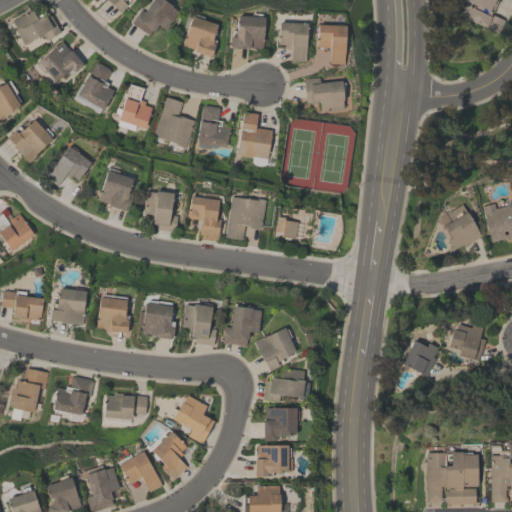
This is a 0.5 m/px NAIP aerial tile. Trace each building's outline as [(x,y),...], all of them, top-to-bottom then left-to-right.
[(118,10),(110,2),(109,3),(106,0),(122,0),(125,3),(118,10)] [(129,21),(139,8),(142,10),(149,0),(165,0),(171,4),(170,5),(177,10),(164,29),(157,23),(152,30),(151,29),(147,34),(129,21)] [(461,16),(464,11),(463,11),(465,6),(466,6),(467,3),(470,5),(472,0),(496,0),(491,10),(490,10),(490,12),(501,17),(494,31),(461,16)] [(23,43),(14,28),(16,27),(11,20),(31,8),(35,15),(44,10),(47,15),(49,14),(59,30),(45,38),(41,32),(23,43)] [(209,55),(193,50),(193,48),(180,44),(190,13),(193,14),(194,12),(202,15),(201,17),(216,22),(211,36),(212,37),(212,38),(215,38),(209,55)] [(229,46),(230,33),(231,28),(234,28),(234,27),(235,27),(236,13),(263,14),(261,47),(247,46),(247,47),(229,46)] [(304,60),(289,60),(290,46),(284,46),(284,43),(277,43),(278,19),(306,20),(304,60)] [(315,45),(316,22),(344,23),(343,63),(328,62),(329,45),(315,45)] [(81,64),(74,70),(73,69),(62,78),(60,75),(54,80),(44,69),(42,70),(36,63),(38,62),(36,60),(60,40),(67,49),(68,48),(69,50),(70,49),(81,62),(80,62),(81,64)] [(109,70),(103,80),(107,82),(105,85),(113,89),(102,108),(76,93),(94,61),(95,62),(96,61),(109,68),(108,69),(109,70)] [(340,78),(340,81),(343,81),(344,89),(341,89),(342,98),(341,99),(342,108),(319,111),(317,100),(305,102),(302,78),(317,76),(318,81),(340,78)] [(0,83),(4,81),(12,94),(14,93),(18,100),(17,101),(18,104),(0,114),(0,83)] [(150,106),(143,127),(134,124),(132,130),(115,124),(117,118),(116,118),(118,113),(114,112),(115,107),(120,108),(128,82),(142,87),(138,99),(144,100),(143,104),(150,106)] [(152,135),(164,95),(180,100),(176,114),(193,119),(184,147),(173,144),(174,141),(162,138),(161,142),(153,139),(154,136),(152,135)] [(216,119),(220,119),(220,123),(228,124),(224,146),(196,141),(201,105),(202,105),(203,103),(217,105),(217,107),(218,107),(216,119)] [(270,129),(265,164),(262,165),(259,166),(255,165),(252,163),(250,161),(251,156),(235,153),(242,110),(256,112),(254,126),(270,129)] [(5,135),(13,128),(13,129),(18,124),(21,128),(33,117),(43,128),(45,126),(50,133),(48,134),(51,137),(26,160),(11,144),(13,143),(5,135)] [(55,184),(43,176),(66,144),(69,146),(70,144),(76,148),(75,150),(89,160),(77,179),(70,174),(68,177),(63,173),(55,184)] [(126,210),(107,204),(108,202),(96,199),(105,168),(108,169),(109,167),(118,169),(117,172),(131,176),(126,191),(128,191),(127,192),(130,193),(128,199),(130,199),(126,210)] [(172,191),(168,214),(175,215),(173,231),(154,228),(154,224),(148,223),(150,213),(141,211),(145,189),(153,190),(154,188),(172,191)] [(187,217),(189,194),(217,197),(214,217),(218,218),(216,236),(197,233),(199,218),(187,217)] [(263,198),(259,227),(242,224),(240,238),(223,236),(230,194),(246,197),(246,195),(263,198)] [(480,204),(492,200),(494,206),(505,203),(505,202),(507,197),(511,200),(511,203),(511,236),(507,238),(507,235),(489,240),(480,204)] [(445,210),(460,202),(465,210),(465,209),(479,234),(462,244),(461,242),(451,248),(446,238),(451,236),(443,222),(450,219),(445,210)] [(0,212),(6,220),(17,212),(32,233),(10,249),(0,235),(0,212)] [(293,238),(289,237),(288,239),(282,238),(282,236),(280,236),(280,231),(273,230),(275,215),(283,216),(283,218),(296,220),(293,238)] [(81,324),(59,321),(59,319),(48,318),(49,307),(53,308),(54,301),(55,301),(58,286),(72,288),(73,286),(81,287),(81,289),(84,289),(81,312),(82,312),(81,324)] [(0,305),(0,297),(1,289),(14,291),(14,289),(24,291),(24,294),(41,296),(39,319),(29,318),(29,319),(17,318),(17,317),(11,316),(12,306),(0,305)] [(94,326),(98,295),(101,295),(101,292),(125,295),(123,313),(124,313),(124,314),(127,314),(125,331),(108,329),(108,328),(94,326)] [(170,338),(152,335),(152,334),(138,331),(140,323),(136,322),(138,309),(142,310),(144,300),(146,301),(147,298),(156,300),(155,302),(170,305),(168,319),(173,320),(172,325),(170,338)] [(214,328),(211,345),(192,342),(193,337),(187,336),(188,326),(180,325),(184,302),(192,303),(192,302),(210,305),(206,327),(214,328)] [(221,342),(222,325),(229,325),(231,304),(251,305),(250,307),(259,308),(257,330),(247,329),(246,338),(244,338),(244,344),(221,342)] [(481,327),(477,337),(483,339),(476,360),(456,354),(458,349),(454,348),(449,347),(449,346),(446,345),(451,327),(454,328),(456,322),(469,327),(470,324),(481,327)] [(294,350),(280,356),(281,358),(280,358),(281,361),(277,363),(277,364),(268,369),(263,360),(262,360),(252,340),(265,333),(265,334),(282,325),(284,328),(285,327),(289,335),(288,336),(294,350)] [(436,346),(431,356),(433,357),(424,375),(400,362),(412,338),(425,345),(427,341),(436,346)] [(16,379),(21,380),(24,366),(46,371),(43,388),(37,387),(32,412),(20,409),(17,420),(9,418),(11,407),(9,406),(10,400),(11,400),(12,398),(10,398),(12,387),(14,387),(16,379)] [(261,399),(263,380),(269,380),(269,376),(278,377),(279,366),(302,369),(301,378),(303,379),(302,381),(308,381),(306,391),(301,391),(300,396),(278,393),(277,401),(261,399)] [(56,386),(63,388),(64,385),(68,386),(70,376),(71,376),(72,375),(90,379),(90,381),(92,381),(88,395),(84,394),(80,412),(79,412),(78,414),(51,407),(56,386)] [(145,395),(143,413),(130,412),(130,418),(102,416),(104,393),(112,394),(112,392),(120,392),(119,393),(145,395)] [(205,404),(200,412),(208,417),(212,420),(199,443),(186,435),(190,428),(171,417),(171,416),(168,414),(172,407),(175,409),(180,400),(181,401),(185,393),(205,404)] [(294,406),(294,433),(282,433),(282,437),(279,436),(278,438),(274,438),(274,439),(261,439),(261,418),(263,418),(263,406),(294,406)] [(177,456),(186,465),(172,478),(159,466),(163,462),(147,446),(167,427),(184,444),(179,449),(181,452),(177,456)] [(253,475),(253,457),(255,457),(255,444),(286,444),(286,447),(288,447),(288,455),(286,455),(286,457),(290,457),(290,470),(271,470),(270,472),(266,472),(266,475),(253,475)] [(511,503),(509,503),(509,484),(507,484),(507,488),(504,488),(503,496),(505,496),(505,500),(503,500),(503,501),(488,501),(489,453),(504,453),(504,455),(506,455),(506,447),(511,447),(511,503)] [(160,483),(147,490),(140,476),(127,483),(116,463),(141,449),(160,483)] [(474,503),(443,503),(443,489),(446,489),(446,487),(452,487),(452,486),(443,486),(443,485),(442,485),(442,490),(439,490),(439,496),(441,496),(441,501),(424,501),(425,450),(443,450),(443,452),(450,452),(450,450),(461,450),(461,452),(476,452),(476,484),(461,484),(461,487),(474,487),(474,503)] [(111,465),(118,486),(109,489),(111,497),(110,498),(112,504),(89,511),(84,495),(90,493),(84,475),(81,476),(79,470),(91,466),(92,470),(95,469),(94,465),(100,463),(101,467),(102,466),(103,467),(111,465)] [(43,484),(58,479),(57,476),(65,473),(66,476),(69,475),(79,505),(66,509),(66,511),(63,511),(47,511),(45,505),(48,503),(47,499),(48,498),(43,484)] [(254,494),(254,484),(277,484),(277,493),(278,493),(278,511),(242,511),(242,495),(247,495),(247,494),(254,494)] [(31,488),(39,511),(9,511),(10,511),(5,496),(20,492),(19,489),(27,486),(28,489),(31,488)]
